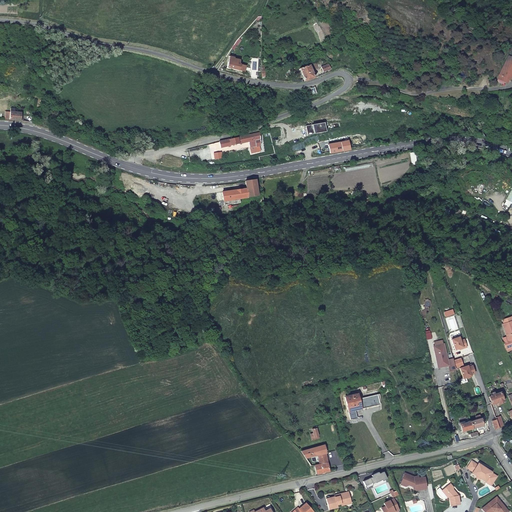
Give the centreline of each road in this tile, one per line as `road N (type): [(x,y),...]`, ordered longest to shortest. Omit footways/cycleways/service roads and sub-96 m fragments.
road 1 (unclassified): [(0,19),(253,82),(304,84),(350,74),(327,97),(251,130),(134,156),(127,165)]
road 2 (primary): [(127,165),(220,178),(439,140),(511,152)]
road 3 (residential): [(489,437),(190,508)]
road 4 (primary): [(0,125),(127,165)]
